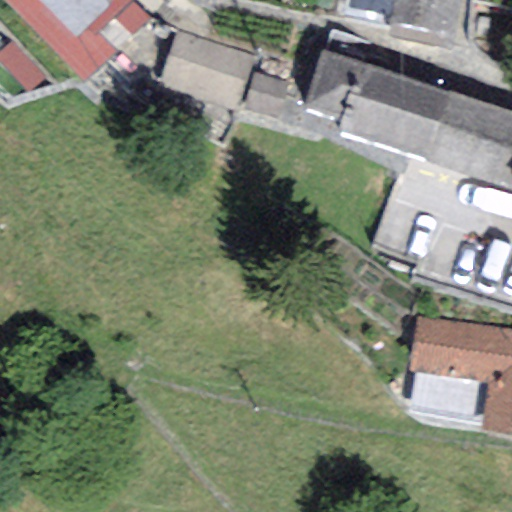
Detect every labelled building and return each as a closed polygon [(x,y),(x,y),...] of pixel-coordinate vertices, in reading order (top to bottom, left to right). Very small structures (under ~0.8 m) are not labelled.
[(0,0),(80,85),(115,49),(98,34),(113,19),(130,1),(131,0),(0,0)] [(390,13),(393,0),(350,0),(349,4),(390,13)] [(457,0),(393,0),(390,13),(385,36),(447,51),(457,0)] [(151,21),(130,1),(113,19),(129,38),(151,21)] [(251,52),(176,29),(157,88),(233,112),(251,52)] [(428,162),(449,92),(320,51),(301,111),(339,123),(336,133),(428,162)] [(285,84),(252,74),(241,110),(274,120),(285,84)] [(511,191),(511,113),(449,92),(428,162),(511,191)] [(511,330),(413,317),(406,371),(488,382),(482,430),(511,433),(511,330)]
